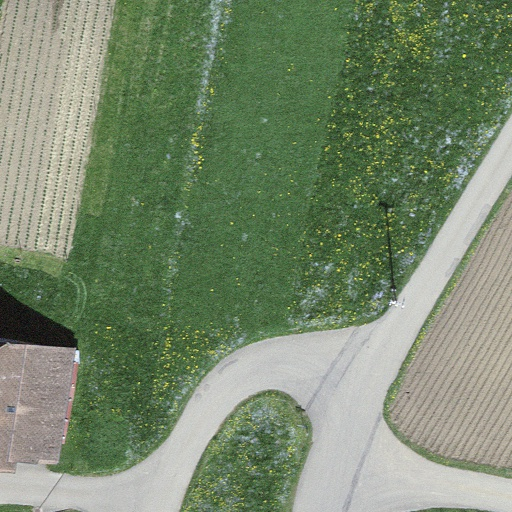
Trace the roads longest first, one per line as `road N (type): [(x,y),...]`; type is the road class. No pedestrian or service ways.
road 1 (unclassified): [(162,511),(190,431),(217,385),(248,361),(281,350),(384,350)]
road 2 (unclassified): [(384,350),(511,149)]
road 3 (unclassified): [(317,511),(334,443),(384,350)]
road 4 (track): [(140,511),(0,487)]
